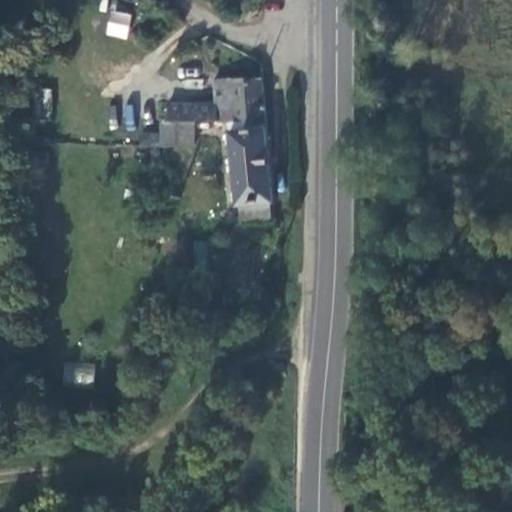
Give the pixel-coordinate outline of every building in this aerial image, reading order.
[(109,9),(104,34),(126,39),(132,14),(109,9)] [(267,122),(263,80),(217,80),(218,104),(182,103),(180,121),(195,121),(207,122),(230,121),(265,122),(267,122)] [(51,119),(53,89),(36,89),(35,118),(51,119)] [(179,144),(180,121),(182,103),(170,104),(169,123),(164,122),(164,133),(142,132),(142,145),(177,145),(179,144)] [(194,145),(195,121),(180,121),(179,144),(194,145)] [(274,202),(265,122),(230,121),(239,205),(241,205),(272,202),(274,202)] [(163,162),(162,149),(106,145),(106,159),(163,162)] [(273,220),(272,202),(241,205),(242,222),(273,220)] [(63,361),(61,382),(93,385),(95,363),(63,361)]
